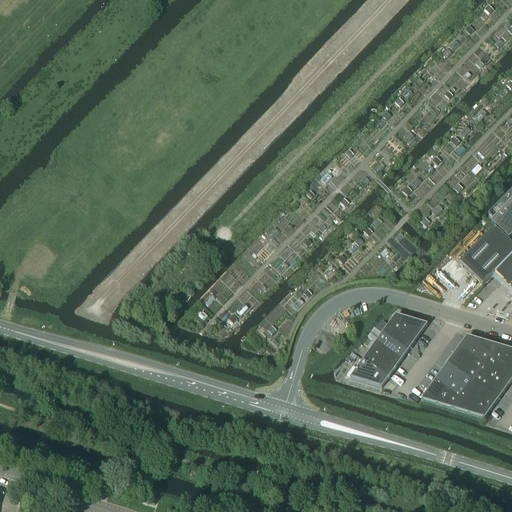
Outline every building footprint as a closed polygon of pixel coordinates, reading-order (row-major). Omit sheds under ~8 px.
[(488,7),(484,11),(489,16),(493,12),(488,7)] [(469,28),(464,32),(469,37),(473,33),(469,28)] [(446,50),(442,55),(447,60),(451,55),(446,50)] [(473,56),(469,60),(474,65),(478,60),(473,56)] [(479,62),(475,66),(480,71),(484,67),(479,62)] [(448,93),(444,97),(448,102),(453,98),(448,93)] [(398,100),(394,104),(399,109),(403,105),(398,100)] [(385,113),(381,118),(386,122),(390,118),(385,113)] [(409,134),(404,138),(409,143),(414,139),(409,134)] [(454,139),(450,144),(455,149),(459,144),(454,139)] [(349,152),(345,156),(350,161),(353,157),(349,152)] [(385,159),(381,163),(385,168),(389,164),(385,159)] [(436,159),(432,163),(436,168),(440,163),(436,159)] [(333,167),(329,172),(334,177),(339,173),(333,167)] [(458,186),(453,191),(458,195),(462,191),(458,186)] [(407,188),(402,194),(407,199),(412,193),(407,188)] [(508,242),(511,240),(511,238),(511,191),(488,217),(493,222),(490,225),(508,242)] [(310,193),(306,197),(311,201),(314,197),(310,193)] [(345,210),(349,206),(344,201),(340,205),(345,210)] [(425,220),(420,224),(425,229),(429,224),(425,220)] [(367,229),(363,234),(368,238),(372,234),(367,229)] [(482,288),(495,275),(511,257),(511,247),(494,230),(459,266),(482,288)] [(404,239),(399,235),(395,239),(400,244),(404,239)] [(358,239),(354,244),(358,248),(363,244),(358,239)] [(307,241),(303,245),(308,249),(312,245),(307,241)] [(341,257),(337,261),(342,265),(346,262),(341,257)] [(511,291),(511,257),(495,275),(511,291)] [(307,292),(303,295),(308,300),(312,296),(307,292)] [(202,314),(198,318),(203,323),(208,318),(202,314)] [(232,317),(228,321),(233,326),(237,322),(232,317)] [(414,345),(427,327),(395,317),(388,327),(414,345)] [(407,354),(414,345),(388,327),(382,336),(407,354)] [(272,328),(267,333),(272,337),(276,333),(272,328)] [(401,363),(407,354),(382,336),(376,345),(401,363)] [(485,367),(491,358),(498,348),(466,339),(459,349),(485,367)] [(395,372),(401,363),(376,345),(369,353),(395,372)] [(511,373),(511,352),(498,348),(491,358),(511,373)] [(478,376),(485,367),(459,349),(453,357),(478,376)] [(388,380),(395,372),(369,353),(363,362),(388,380)] [(472,384),(478,376),(453,357),(447,366),(472,384)] [(510,385),(511,382),(511,373),(491,358),(485,367),(510,385)] [(381,390),(388,380),(363,362),(350,381),(381,390)] [(466,393),(472,384),(447,366),(440,375),(466,393)] [(504,394),(510,385),(485,367),(478,376),(504,394)] [(459,402),(466,393),(440,375),(434,384),(459,402)] [(497,403),(504,394),(478,376),(472,384),(497,403)] [(452,412),(459,402),(434,384),(421,402),(452,412)] [(491,411),(497,403),(472,384),(466,393),(491,411)] [(484,421),(491,411),(466,393),(459,402),(452,412),(484,421)] [(146,498),(144,503),(155,507),(156,501),(146,498)]
